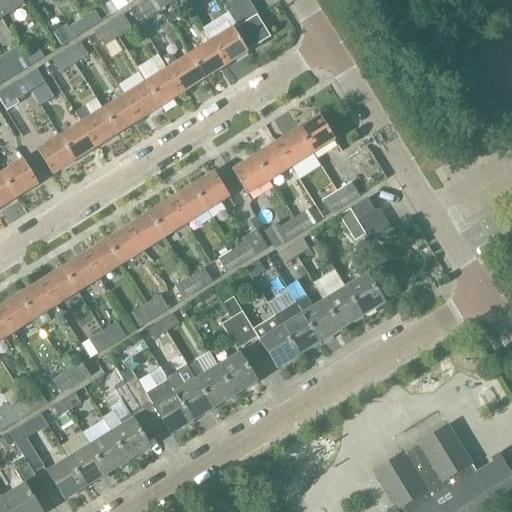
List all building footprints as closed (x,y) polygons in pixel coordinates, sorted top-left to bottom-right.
[(0,0),(0,17),(1,19),(22,5),(19,0),(0,0)] [(116,11),(130,3),(128,0),(111,0),(110,1),(116,11)] [(145,19),(160,10),(153,0),(145,0),(136,6),(145,19)] [(153,0),(160,10),(174,1),(173,0),(153,0)] [(230,17),(250,4),(247,0),(235,0),(224,7),(230,17)] [(255,17),(257,16),(250,4),(230,17),(235,25),(237,28),(255,17)] [(87,29),(99,22),(94,12),(81,20),(87,29)] [(108,23),(117,36),(130,28),(121,15),(108,23)] [(231,28),(210,41),(225,66),(247,52),(246,50),(262,40),(262,41),(269,37),(265,30),(264,31),(255,17),(237,28),(235,25),(231,28)] [(73,38),(87,29),(81,20),(67,28),(73,38)] [(102,46),(117,36),(108,23),(93,33),(102,46)] [(0,49),(8,51),(10,34),(0,33),(0,49)] [(511,53),(506,59),(499,50),(510,42),(511,44),(511,45),(505,51),(511,48),(511,33),(486,41),(493,65),(497,70),(503,94),(506,97),(511,95),(511,53)] [(204,79),(225,66),(210,41),(188,55),(204,79)] [(65,50),(74,64),(87,55),(78,42),(65,50)] [(30,66),(43,57),(38,48),(24,56),(30,66)] [(59,74),(74,64),(65,50),(50,60),(59,74)] [(182,93),(204,79),(188,55),(167,69),(182,93)] [(17,74),(30,66),(24,56),(11,65),(17,74)] [(22,77),(31,91),(44,83),(35,69),(22,77)] [(161,107),(182,93),(167,69),(145,82),(161,107)] [(16,101),(31,91),(22,77),(0,91),(0,102),(5,112),(17,104),(16,101)] [(139,121),(161,107),(145,82),(124,96),(139,121)] [(117,134),(139,121),(124,96),(102,110),(117,134)] [(96,148),(117,134),(102,110),(81,124),(96,148)] [(296,130),(312,154),(334,141),(318,116),(296,130)] [(74,162),(96,148),(81,124),(59,137),(74,162)] [(290,168),(312,154),(296,130),(275,143),(290,168)] [(52,176),(74,162),(59,137),(37,151),(52,176)] [(269,181),(290,168),(275,143),(253,157),(269,181)] [(247,195),(269,181),(253,157),(231,171),(247,195)] [(0,174),(16,199),(38,185),(23,160),(0,174)] [(191,187),(206,212),(229,198),(213,173),(191,187)] [(0,208),(16,199),(0,174),(0,208)] [(358,196),(357,195),(350,183),(336,192),(344,205),(358,196)] [(185,225),(206,212),(191,187),(169,201),(185,225)] [(329,214),(344,205),(336,192),(321,202),(329,214)] [(373,211),(365,199),(350,209),(357,221),(373,211)] [(163,239),(185,225),(169,201),(148,214),(163,239)] [(363,233),(385,219),(378,208),(356,222),(363,233)] [(300,233),(315,223),(306,210),(292,219),(300,233)] [(354,241),(356,240),(364,235),(349,210),(338,216),(354,241)] [(141,252),(163,239),(148,214),(126,228),(141,252)] [(274,249),(300,233),(292,219),(278,228),(275,224),(262,232),(274,249)] [(369,243),(391,229),(385,219),(363,233),(369,243)] [(120,265),(141,252),(126,228),(104,241),(120,265)] [(231,250),(240,264),(266,248),(255,230),(242,238),(245,242),(231,250)] [(289,247),(295,257),(308,249),(302,239),(289,247)] [(98,279),(120,265),(104,241),(83,255),(98,279)] [(283,265),(295,257),(289,247),(277,255),(283,265)] [(225,274),(240,264),(231,250),(216,260),(225,274)] [(76,292),(98,279),(83,255),(61,268),(76,292)] [(257,261),(244,269),(250,279),(263,271),(257,261)] [(55,306),(76,292),(61,268),(39,281),(55,306)] [(196,291),(211,282),(203,268),(187,277),(196,291)] [(344,288),(361,316),(383,303),(365,274),(344,288)] [(181,300),(196,291),(187,277),(173,286),(181,300)] [(33,319),(55,306),(39,281),(18,295),(33,319)] [(340,329),(361,316),(344,288),(323,301),(340,329)] [(0,314),(11,333),(33,319),(18,295),(0,305),(0,314)] [(153,318),(167,310),(159,295),(144,304),(153,318)] [(323,301),(312,307),(305,295),(294,302),(295,304),(301,314),(319,343),(340,329),(323,301)] [(138,327),(153,318),(144,304),(130,314),(138,327)] [(319,343),(301,314),(295,304),(274,316),(298,356),(319,343)] [(274,316),(251,330),(240,313),(231,319),(246,343),(256,337),(258,341),(276,369),(298,356),(274,316)] [(0,339),(11,333),(0,314),(0,339)] [(159,322),(165,332),(177,324),(171,314),(159,322)] [(236,350),(246,343),(231,319),(220,325),(236,350)] [(153,339),(165,332),(159,322),(146,329),(153,339)] [(109,345),(124,336),(116,323),(101,332),(109,345)] [(95,354),(109,345),(101,332),(87,341),(95,354)] [(255,382),(251,376),(238,353),(216,367),(233,395),(255,382)] [(434,374),(442,381),(455,366),(447,359),(434,374)] [(89,376),(81,362),(65,372),(74,385),(89,376)] [(216,367),(202,375),(193,362),(186,366),(195,380),(210,405),(212,408),(233,395),(216,367)] [(135,378),(142,390),(165,377),(158,365),(135,378)] [(60,394),(74,385),(65,372),(51,380),(60,394)] [(175,373),(165,379),(166,380),(165,380),(173,393),(188,417),(191,421),(212,408),(210,405),(195,380),(183,387),(175,373)] [(124,384),(139,409),(149,403),(143,394),(134,378),(124,384)] [(173,393),(165,380),(143,394),(149,403),(169,435),(191,421),(188,417),(173,393)] [(129,415),(139,409),(124,384),(113,391),(129,415)] [(37,390),(23,398),(31,412),(46,403),(37,390)] [(60,401),(67,411),(79,403),(73,393),(60,401)] [(6,403),(0,406),(0,431),(31,412),(23,398),(9,407),(6,403)] [(55,419),(67,411),(60,401),(48,408),(55,419)] [(389,402),(296,457),(307,476),(321,468),(327,478),(347,467),(339,454),(400,419),(389,402)] [(131,419),(121,425),(112,412),(101,419),(109,432),(127,461),(148,448),(131,419)] [(36,415),(21,424),(33,443),(48,434),(36,415)] [(487,511),(511,497),(511,478),(497,455),(489,459),(491,463),(474,473),(445,426),(416,444),(400,454),(400,453),(371,471),(395,511),(487,511)] [(23,459),(33,452),(18,427),(8,434),(23,459)] [(105,474),(127,461),(109,432),(88,446),(105,474)] [(84,487),(105,474),(88,446),(66,459),(84,487)] [(63,500),(84,487),(66,459),(45,472),(63,500)] [(44,492),(33,475),(26,463),(14,470),(23,485),(0,498),(8,511),(39,511),(32,499),(44,492)] [(0,511),(8,511),(0,498),(0,511)]
